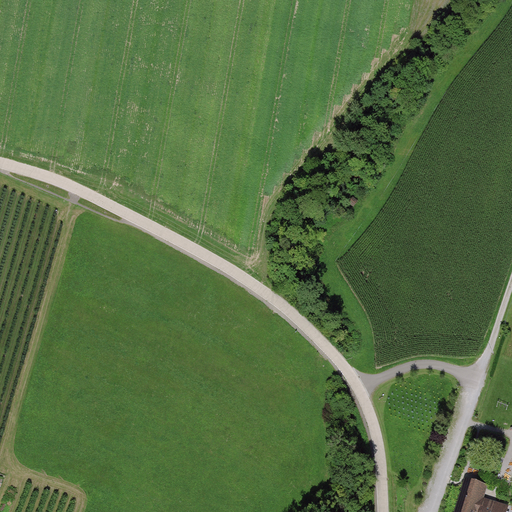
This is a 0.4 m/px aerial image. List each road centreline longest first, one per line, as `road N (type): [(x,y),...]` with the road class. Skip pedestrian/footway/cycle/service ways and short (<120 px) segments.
road 1 (unclassified): [(0,162),(80,189),(276,299),(359,388),(379,449),(385,511)]
road 2 (track): [(8,443),(80,189)]
